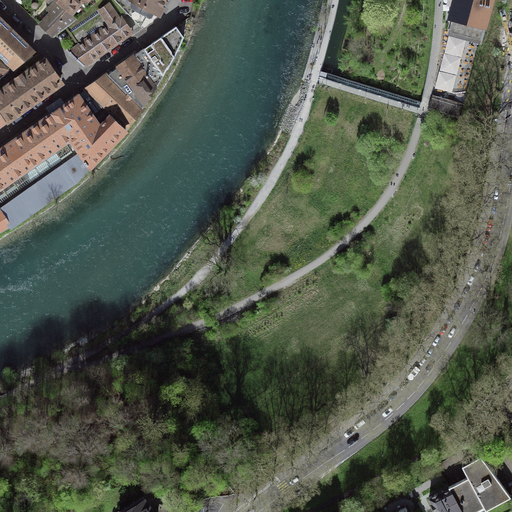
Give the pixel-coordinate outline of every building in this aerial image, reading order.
[(49,15),(40,24),(54,37),(67,26),(77,18),(56,0),(47,9),(51,13),(49,15)] [(83,0),(55,0),(56,0),(77,18),(90,7),(83,0)] [(77,18),(67,26),(74,36),(80,45),(71,52),(70,52),(83,66),(84,65),(90,61),(130,33),(120,18),(127,13),(126,12),(127,12),(115,0),(98,0),(90,7),(77,18)] [(165,0),(115,0),(127,12),(126,12),(127,13),(140,26),(141,25),(140,25),(146,15),(149,16),(151,16),(154,10),(158,13),(160,9),(165,0)] [(454,0),(450,17),(454,19),(450,32),(481,40),(484,27),(486,27),(492,0),(454,0)] [(0,55),(11,66),(33,48),(0,16),(0,55)] [(160,37),(144,48),(163,75),(167,68),(171,62),(179,47),(184,36),(176,26),(160,37)] [(163,75),(144,48),(115,69),(85,90),(107,111),(125,128),(139,112),(156,87),(163,75)] [(45,60),(38,53),(15,71),(20,78),(0,92),(0,112),(5,120),(31,103),(60,82),(45,60)] [(0,75),(11,66),(0,55),(0,75)] [(0,186),(107,111),(85,90),(28,130),(0,149),(0,186)] [(437,109),(441,97),(437,96),(433,94),(428,110),(436,113),(437,109)] [(441,97),(437,109),(458,115),(461,104),(462,104),(462,103),(452,100),(441,97)] [(11,226),(76,180),(112,144),(112,143),(113,142),(113,141),(125,128),(107,111),(0,186),(0,229),(10,223),(11,226)] [(463,511),(466,511),(479,511),(510,496),(496,476),(481,455),(463,465),(469,476),(449,487),(450,488),(462,511),(463,511)] [(429,497),(436,511),(462,511),(450,488),(443,492),(443,490),(429,497)] [(151,511),(145,502),(128,511),(151,511)]
